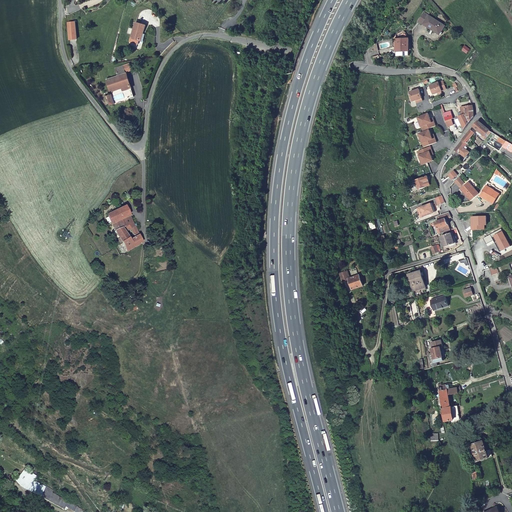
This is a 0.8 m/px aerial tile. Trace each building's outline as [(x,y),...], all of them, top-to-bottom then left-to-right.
[(439,32),(444,24),(423,11),(417,20),(431,29),(432,27),(439,32)] [(73,19),(66,20),(67,37),(75,37),(73,19)] [(147,23),(136,20),(131,40),(140,42),(143,31),(145,31),(147,23)] [(396,36),(396,38),(397,50),(409,49),(408,37),(401,37),(401,35),(396,36)] [(130,81),(124,64),(115,67),(119,75),(108,79),(111,90),(122,86),(123,89),(131,86),(130,81)] [(439,82),(430,86),(434,94),(438,92),(441,91),(443,90),(447,88),(443,81),(439,82)] [(419,89),(410,93),(413,102),(416,101),(418,100),(419,102),(423,101),(419,89)] [(472,104),(462,105),(463,111),(464,111),(464,114),(468,112),(468,117),(474,116),(472,104)] [(444,114),(446,120),(451,119),(453,118),(451,112),(444,114)] [(468,117),(468,112),(464,114),(463,114),(459,116),(464,126),(474,116),(468,117)] [(432,123),(429,114),(418,118),(424,131),(436,126),(434,122),(432,123)] [(479,120),(473,127),(486,136),(490,130),(479,120)] [(430,130),(420,135),(425,148),(437,143),(435,138),(433,139),(432,135),(430,130)] [(471,130),(463,140),(469,144),(468,143),(474,133),(471,130)] [(463,140),(455,150),(460,154),(461,153),(466,157),(470,152),(465,149),(469,144),(463,140)] [(428,148),(418,152),(424,165),(436,160),(434,155),(432,156),(430,153),(428,148)] [(454,171),(449,176),(454,182),(459,178),(460,177),(454,171)] [(434,176),(435,174),(416,180),(409,183),(412,192),(420,189),(420,190),(431,186),(429,181),(435,178),(434,176)] [(464,183),(459,178),(454,182),(459,187),(464,183)] [(463,191),(471,201),(479,194),(471,184),(468,182),(462,187),(464,190),(463,191)] [(499,193),(486,186),(481,196),(494,203),(499,193)] [(420,207),(423,217),(434,213),(430,203),(420,207)] [(108,215),(111,220),(121,243),(118,244),(121,249),(124,248),(124,250),(142,241),(125,205),(107,213),(108,215)] [(444,214),(437,216),(439,221),(446,219),(452,217),(449,212),(444,214)] [(487,216),(472,217),(472,223),(475,223),(475,230),(485,229),(485,225),(487,225),(487,216)] [(439,234),(450,230),(446,219),(439,221),(435,223),(439,234)] [(499,230),(484,238),(487,244),(494,240),(495,240),(496,242),(499,241),(504,250),(511,246),(503,231),(500,233),(499,230)] [(452,233),(451,233),(441,237),(445,247),(455,243),(452,234),(452,233)] [(496,242),(495,240),(494,240),(501,252),(504,250),(499,241),(496,242)] [(439,245),(437,245),(432,247),(434,253),(439,251),(439,249),(440,249),(439,245)] [(490,269),(493,275),(499,273),(497,266),(490,269)] [(421,291),(425,289),(420,271),(408,275),(413,290),(421,288),(421,291)] [(346,272),(340,274),(343,281),(349,279),(346,272)] [(349,279),(353,289),(364,285),(360,274),(349,279)] [(473,296),(471,288),(463,290),(465,298),(473,296)] [(445,296),(430,300),(433,310),(448,306),(445,296)] [(440,340),(435,341),(431,342),(432,347),(432,348),(431,349),(431,353),(428,353),(431,367),(437,365),(436,362),(443,360),(442,357),(446,357),(445,352),(448,351),(447,348),(445,349),(444,345),(441,345),(440,340)] [(448,394),(460,391),(460,390),(459,386),(450,388),(450,384),(441,386),(441,383),(439,384),(444,408),(451,406),(448,394)] [(460,418),(457,405),(451,406),(444,408),(446,421),(460,418)] [(431,434),(431,441),(440,440),(439,432),(431,434)] [(479,460),(494,455),(492,448),(488,449),(485,440),(473,445),(479,460)] [(30,482),(26,489),(32,493),(31,495),(38,498),(39,496),(62,508),(64,504),(77,511),(78,511),(80,509),(66,501),(65,502),(49,494),(50,492),(30,482)] [(481,511),(500,511),(497,503),(481,510),(481,511)]
